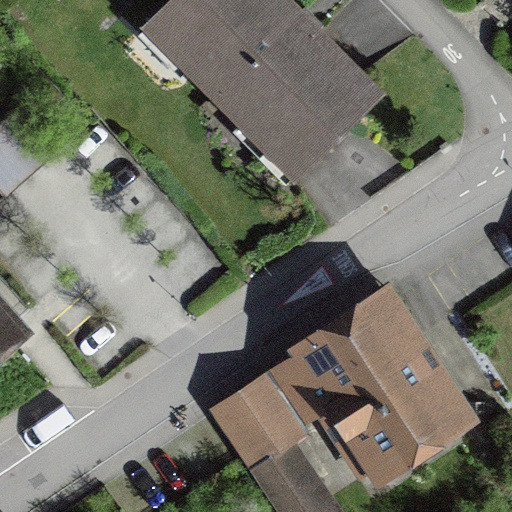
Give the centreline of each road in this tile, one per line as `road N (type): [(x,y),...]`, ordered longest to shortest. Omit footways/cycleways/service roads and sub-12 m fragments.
road 1 (residential): [(0,505),(511,164)]
road 2 (residential): [(511,134),(480,75),(410,0)]
